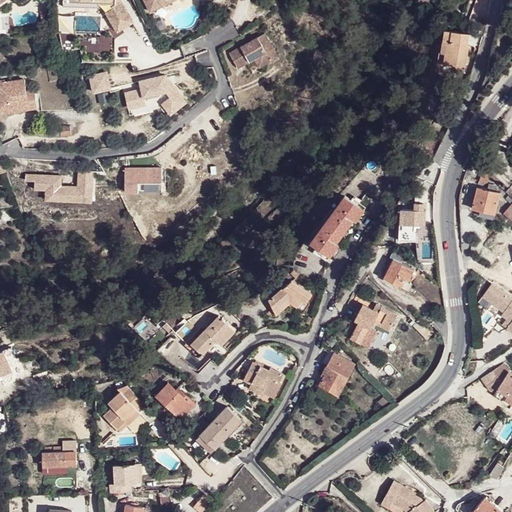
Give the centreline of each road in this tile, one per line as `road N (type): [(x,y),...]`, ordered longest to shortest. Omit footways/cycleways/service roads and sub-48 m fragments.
road 1 (secondary): [(457,160),(445,191),(460,329),(455,362),(418,403),(285,502)]
road 2 (track): [(247,0),(242,16),(213,41),(221,94),(155,145),(131,152),(8,151)]
road 3 (residential): [(373,180),(376,204),(337,270),(312,349)]
road 4 (residential): [(312,349),(301,381),(251,454),(285,502)]
road 5 (residential): [(457,160),(444,146),(473,84),(497,0)]
road 6 (residential): [(213,384),(262,335),(312,349)]
